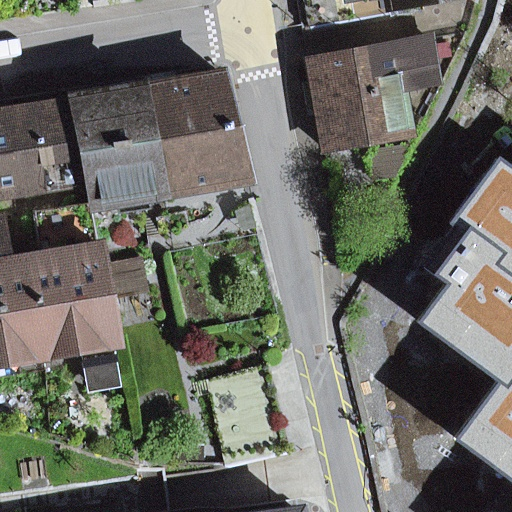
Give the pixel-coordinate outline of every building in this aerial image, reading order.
[(436,83),(429,39),(309,60),(324,150),(409,135),(401,89),(436,83)] [(146,87),(164,195),(249,181),(222,75),(146,87)] [(91,207),(92,206),(164,195),(146,87),(73,100),(88,183),(91,207)] [(9,111),(23,194),(88,183),(73,100),(9,111)] [(0,112),(0,197),(23,194),(9,111),(0,112)] [(445,284),(418,321),(497,381),(511,373),(511,172),(496,161),(448,223),(453,227),(423,267),(445,284)] [(111,345),(115,344),(92,206),(91,207),(35,216),(42,257),(26,260),(42,358),(86,350),(111,345)] [(0,221),(0,364),(42,358),(26,260),(10,263),(4,221),(0,221)] [(92,386),(118,382),(111,345),(86,350),(92,386)] [(226,469),(285,453),(265,366),(207,379),(226,469)] [(511,511),(511,373),(497,381),(455,439),(511,479),(511,511)]
